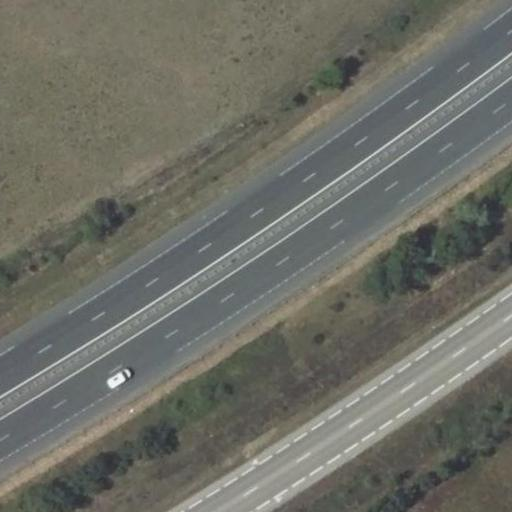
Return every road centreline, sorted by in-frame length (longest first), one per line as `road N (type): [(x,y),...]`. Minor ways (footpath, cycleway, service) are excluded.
road 1 (motorway): [(511,30),(310,176),(0,374)]
road 2 (motorway): [(0,440),(347,218),(511,99)]
road 3 (secondary): [(511,313),(216,511)]
